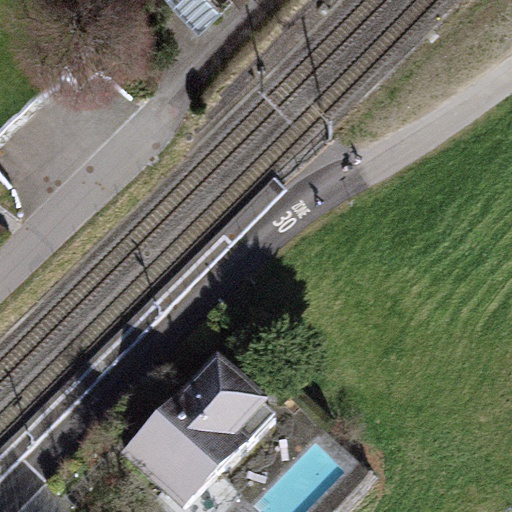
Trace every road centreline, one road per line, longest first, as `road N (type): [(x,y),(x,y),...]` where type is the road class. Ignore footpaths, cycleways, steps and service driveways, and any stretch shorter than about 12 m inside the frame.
road 1 (residential): [(205,293),(319,196),(458,108),(511,63)]
road 2 (residential): [(271,0),(0,266)]
road 3 (residential): [(0,499),(205,293)]
